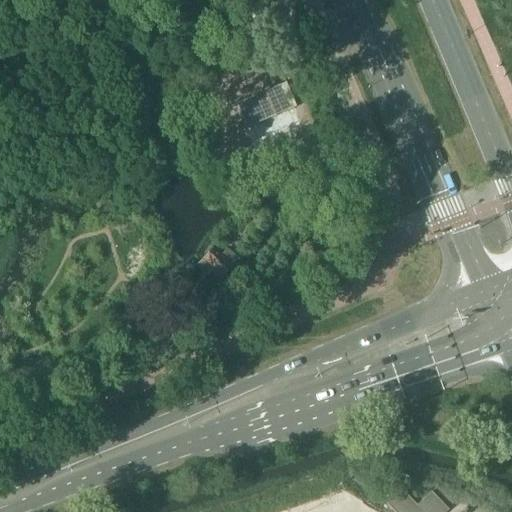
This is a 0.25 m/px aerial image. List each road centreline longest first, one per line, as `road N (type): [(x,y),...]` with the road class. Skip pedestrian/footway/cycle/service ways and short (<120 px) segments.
road 1 (secondary): [(0,511),(504,342)]
road 2 (secondary): [(482,291),(0,490)]
road 3 (tertiary): [(354,0),(482,291)]
road 4 (tertiary): [(511,193),(431,0)]
